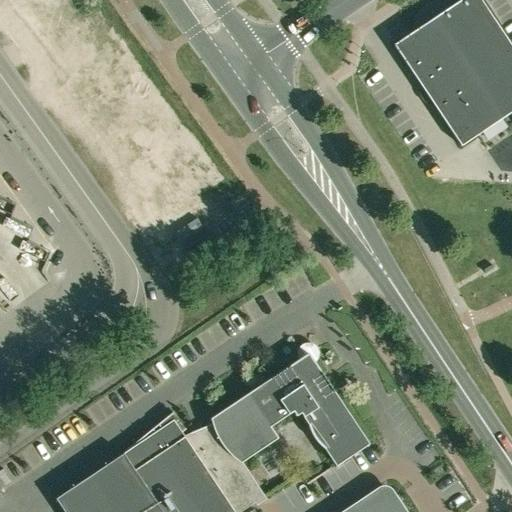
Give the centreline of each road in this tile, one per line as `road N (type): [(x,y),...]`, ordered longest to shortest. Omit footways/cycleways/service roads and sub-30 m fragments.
road 1 (tertiary): [(511,465),(244,70)]
road 2 (unclassified): [(244,70),(344,0)]
